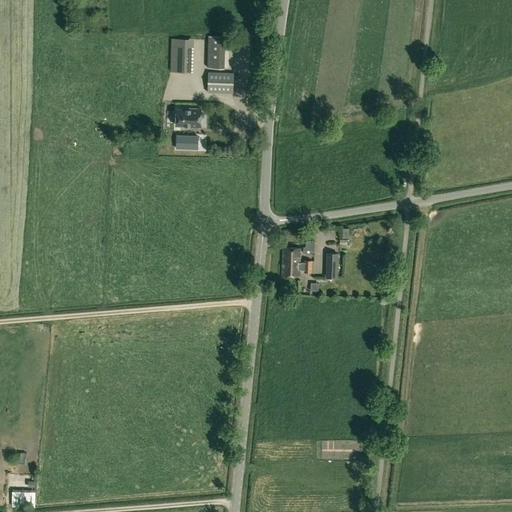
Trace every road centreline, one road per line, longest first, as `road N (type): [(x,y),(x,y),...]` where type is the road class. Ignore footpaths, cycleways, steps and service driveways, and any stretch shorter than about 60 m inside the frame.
road 1 (unclassified): [(233,511),(263,222)]
road 2 (track): [(0,321),(255,301)]
road 3 (unclassified): [(263,222),(511,184)]
road 4 (unclassified): [(263,222),(284,0)]
road 5 (track): [(84,511),(234,500)]
